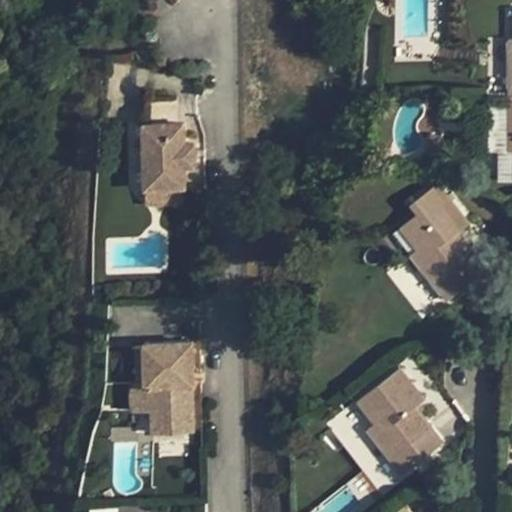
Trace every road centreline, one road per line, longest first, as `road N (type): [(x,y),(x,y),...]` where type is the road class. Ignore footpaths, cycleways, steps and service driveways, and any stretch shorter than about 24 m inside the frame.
road 1 (residential): [(221,0),(231,511)]
road 2 (residential): [(489,511),(491,439),(479,365)]
